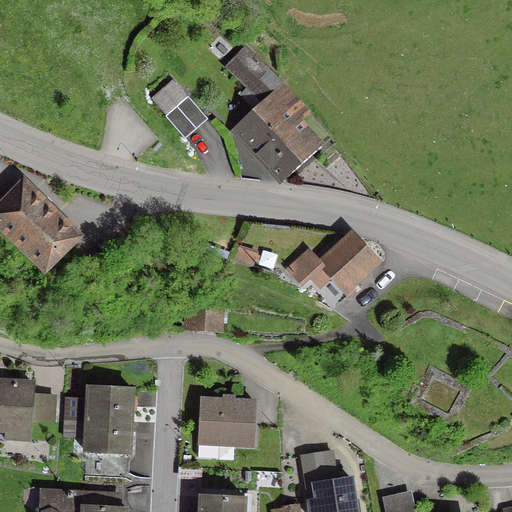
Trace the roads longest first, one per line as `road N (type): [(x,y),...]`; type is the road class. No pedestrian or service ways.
road 1 (residential): [(0,133),(137,180),(360,213),(435,238),(511,278)]
road 2 (track): [(103,220),(128,252),(158,264),(236,275),(325,310),(356,310)]
road 3 (track): [(236,355),(356,325),(356,310),(421,233)]
